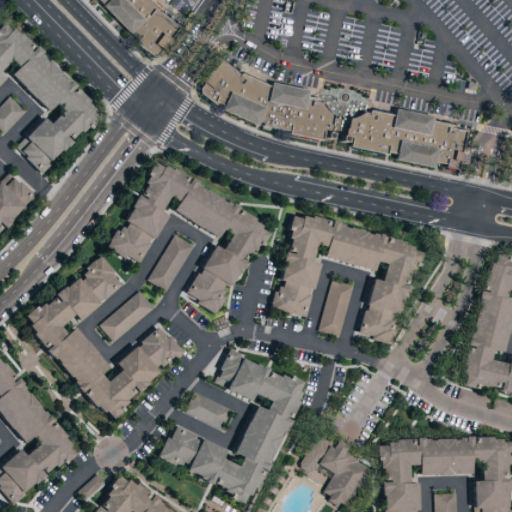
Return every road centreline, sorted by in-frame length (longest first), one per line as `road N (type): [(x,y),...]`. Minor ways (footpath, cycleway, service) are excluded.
road 1 (secondary): [(138,113),(0,275)]
road 2 (residential): [(478,196),(278,153)]
road 3 (residential): [(283,184),(472,225)]
road 4 (secondary): [(42,264),(151,124)]
road 5 (residential): [(22,0),(138,113)]
road 6 (residential): [(151,124),(283,184)]
road 7 (residential): [(153,91),(64,0)]
road 8 (residential): [(278,153),(168,102)]
